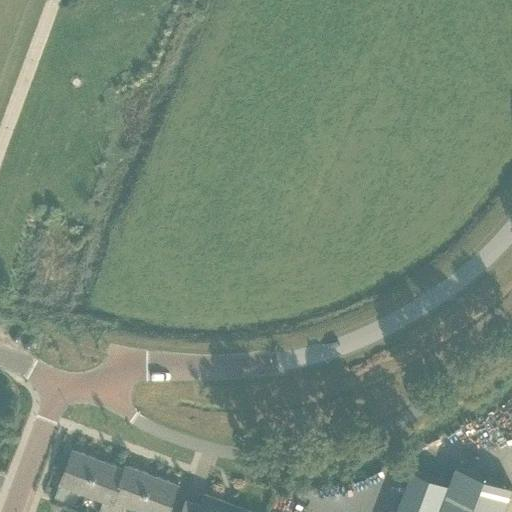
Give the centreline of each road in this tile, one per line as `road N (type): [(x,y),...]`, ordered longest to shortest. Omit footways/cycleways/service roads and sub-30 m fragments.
road 1 (secondary): [(55,390),(127,370),(208,370),(339,350),(407,318),(511,224)]
road 2 (secondary): [(13,511),(55,390)]
